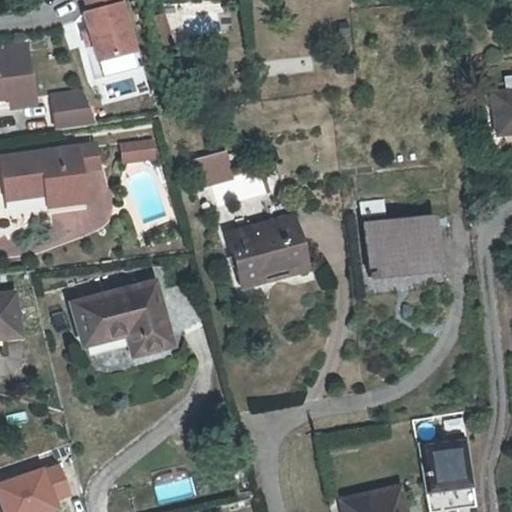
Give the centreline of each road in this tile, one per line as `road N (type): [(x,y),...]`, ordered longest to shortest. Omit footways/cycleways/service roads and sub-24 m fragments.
road 1 (unknown): [(279,511),(271,435),(397,397),(426,378),(450,348),(467,255),(486,233),(501,381),(500,429),(488,462),(494,511)]
road 2 (unknown): [(88,511),(96,474),(212,385)]
